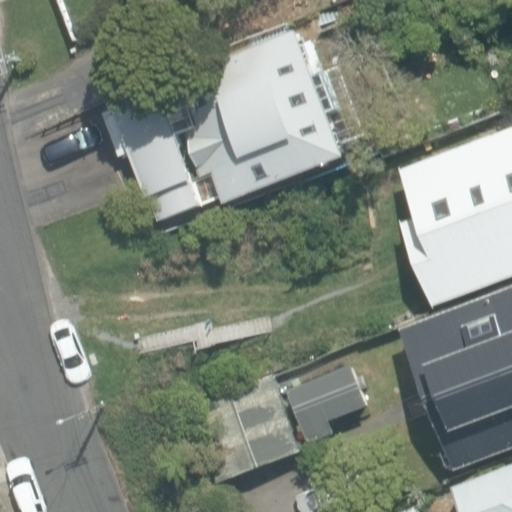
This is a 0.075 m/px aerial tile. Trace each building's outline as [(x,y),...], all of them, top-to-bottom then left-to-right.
[(227,203),(355,156),(309,30),(112,101),(147,198),(216,173),(227,203)] [(429,210),(412,215),(450,303),(511,279),(511,128),(410,166),(429,210)] [(511,288),(405,327),(456,469),(511,448),(511,288)] [(317,442),(339,433),(334,420),(370,407),(355,367),(297,389),(317,442)] [(191,404),(220,483),(307,452),(278,373),(191,404)] [(511,511),(511,466),(459,486),(467,511),(511,511)]
